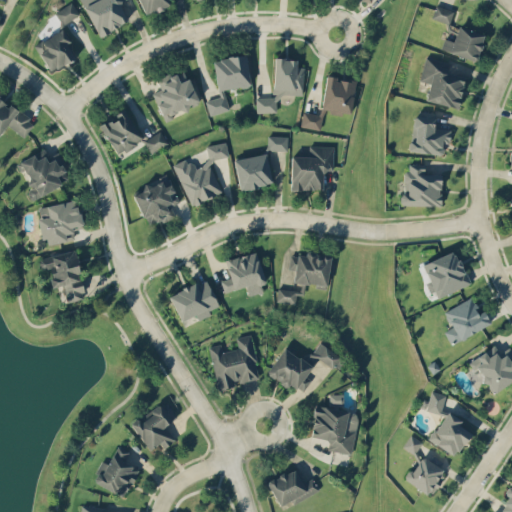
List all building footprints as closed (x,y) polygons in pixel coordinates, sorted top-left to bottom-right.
[(81,0),(98,35),(128,21),(119,2),(122,0),(81,0)] [(138,0),(144,15),(172,5),(170,0),(138,0)] [(79,14),(71,1),(54,13),(62,25),(79,14)] [(454,11),(436,4),(431,17),(449,24),(454,11)] [(453,41),(444,38),(440,49),(476,60),(484,34),(458,26),(453,41)] [(51,71),(75,56),(67,44),(71,41),(62,28),(34,45),(51,71)] [(208,114),(228,110),(224,89),(250,85),(245,54),(213,60),(219,97),(206,99),(208,114)] [(425,100),(458,108),(466,76),(445,71),(447,62),(425,57),(419,80),(430,83),(425,100)] [(303,66),(296,66),(296,58),(274,58),(273,93),(303,94),(303,66)] [(162,117),(198,105),(186,68),(158,78),(162,89),(153,92),(162,117)] [(355,81),(336,78),(336,76),(326,75),(321,110),(350,114),(355,81)] [(255,97),(256,112),(276,111),(276,96),(255,97)] [(0,133),(7,124),(24,136),(34,122),(0,97),(0,133)] [(99,124),(117,154),(142,139),(124,109),(99,124)] [(319,130),(322,115),(303,111),(300,125),(319,130)] [(449,143),(451,123),(412,118),(409,151),(442,155),(443,142),(449,143)] [(167,142),(160,130),(143,141),(150,153),(167,142)] [(287,150),(288,136),(267,135),(267,150),(287,150)] [(222,192),(209,162),(229,154),(223,140),(205,148),(210,160),(193,167),(188,157),(172,164),(190,205),(222,192)] [(291,155),(290,188),(322,189),(323,170),(332,170),(333,146),(308,145),(308,156),(291,155)] [(18,161),(31,188),(27,189),(32,198),(70,180),(58,154),(48,159),(43,149),(18,161)] [(234,159),(240,189),(272,183),(266,153),(234,159)] [(440,206),(441,173),(424,173),(424,163),(408,163),(408,171),(402,171),(401,205),(440,206)] [(132,191),(148,226),(174,214),(170,206),(179,201),(167,175),(132,191)] [(37,206),(44,244),(74,239),(72,229),(82,227),(77,200),(37,206)] [(37,258),(40,271),(47,269),(51,287),(58,286),(62,303),(85,298),(73,249),(37,258)] [(469,284),(455,249),(422,263),(429,280),(427,281),(434,298),(469,284)] [(225,259),(230,277),(221,280),(224,291),(246,285),(249,295),(266,290),(255,251),(225,259)] [(326,286),(330,254),(306,251),(305,256),(290,253),(287,269),(295,270),(293,281),(326,286)] [(181,321),(196,313),(199,320),(211,314),(209,310),(219,305),(205,278),(169,295),(181,321)] [(295,303),(296,289),(277,287),(276,301),(295,303)] [(443,311),(451,327),(444,330),(450,344),(491,324),(484,310),(479,312),(471,297),(443,311)] [(208,346),(217,390),(237,386),(236,382),(259,378),(250,334),(235,337),(238,348),(222,351),(220,343),(208,346)] [(345,359),(319,342),(312,352),(337,370),(345,359)] [(493,392),(511,379),(511,353),(507,346),(499,351),(494,345),(469,361),(484,384),(487,382),(493,392)] [(311,379),(305,376),(312,366),(284,346),(266,373),(286,386),(289,382),(303,391),(311,379)] [(446,394),(430,390),(426,410),(441,413),(446,394)] [(351,454),(358,412),(341,410),(344,395),(330,392),(327,407),(315,404),(310,436),(329,439),(327,449),(351,454)] [(165,425),(176,417),(165,401),(139,420),(138,417),(130,423),(149,450),(159,442),(163,448),(175,439),(165,425)] [(458,424),(461,420),(447,410),(429,439),(455,456),(471,432),(458,424)] [(402,447),(414,454),(422,441),(410,434),(402,447)] [(126,496),(137,467),(124,461),(128,450),(116,445),(109,463),(101,460),(92,482),(126,496)] [(412,471),(408,469),(403,478),(432,495),(445,474),(437,469),(442,460),(433,454),(429,460),(421,456),(412,471)] [(293,504),(319,490),(312,477),(304,481),(296,466),(267,482),(280,505),(290,499),(293,504)] [(500,510),(504,511),(511,511),(511,480),(505,493),(509,495),(500,510)]
